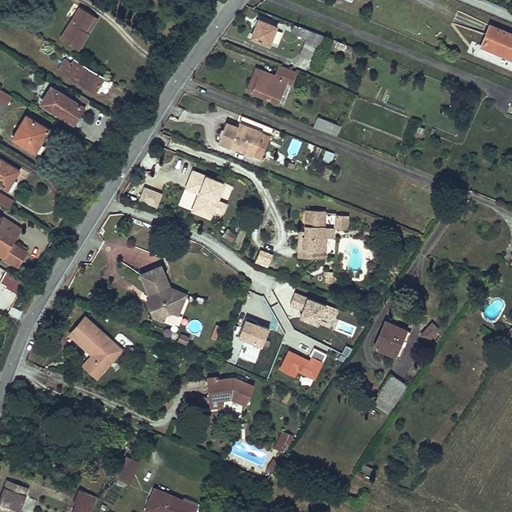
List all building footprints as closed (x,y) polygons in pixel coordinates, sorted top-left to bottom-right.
[(87,32),(84,30),(93,15),(79,6),(59,38),(76,49),(87,32)] [(93,15),(84,30),(87,32),(96,17),(93,15)] [(270,45),(278,26),(260,18),(252,37),(270,45)] [(511,33),(489,24),(480,44),(511,57),(511,33)] [(303,30),(296,66),(312,69),(319,33),(303,30)] [(343,49),(345,42),(339,40),(337,46),(343,49)] [(74,58),(70,64),(63,60),(57,69),(93,92),(98,83),(94,80),(98,73),(74,58)] [(292,83),(297,70),(280,63),(276,75),(262,69),(253,91),(278,101),(287,81),(292,83)] [(248,89),(253,91),(262,69),(257,67),(248,89)] [(98,73),(94,80),(98,83),(103,76),(98,73)] [(4,91),(0,88),(0,102),(5,105),(10,95),(4,91)] [(72,124),(84,107),(88,99),(82,95),(77,103),(59,92),(54,89),(46,91),(43,97),(45,107),(48,109),(72,124)] [(24,115),(10,137),(34,152),(48,129),(24,115)] [(315,126),(338,135),(341,126),(319,117),(315,126)] [(219,142),(263,158),(271,135),(241,124),(239,127),(226,123),(219,142)] [(415,126),(413,137),(421,139),(424,128),(415,126)] [(312,159),(331,163),(334,151),(314,147),(312,159)] [(0,185),(2,187),(7,178),(12,180),(18,170),(0,158),(0,185)] [(228,182),(196,170),(191,184),(204,189),(202,193),(206,195),(199,212),(214,218),(217,209),(221,200),(228,182)] [(7,178),(2,187),(6,189),(12,180),(7,178)] [(204,189),(191,184),(189,188),(202,193),(204,189)] [(157,192),(148,188),(144,200),(152,203),(157,192)] [(164,194),(157,192),(152,203),(160,206),(164,194)] [(0,193),(0,202),(8,208),(13,201),(0,193)] [(206,195),(202,193),(195,211),(199,212),(206,195)] [(230,203),(221,200),(217,209),(226,213),(230,203)] [(299,257),(318,258),(319,250),(326,250),(326,238),(323,238),(324,213),(324,211),(306,211),(305,232),(305,237),(303,237),(303,249),(299,249),(299,257)] [(334,213),(324,213),(323,238),(326,238),(334,238),(334,228),(334,215),(334,213)] [(347,215),(334,215),(334,228),(346,228),(347,215)] [(0,255),(2,256),(15,235),(4,228),(8,221),(0,216),(0,255)] [(231,242),(234,236),(226,231),(223,237),(231,242)] [(254,262),(267,267),(273,254),(260,249),(254,262)] [(18,275),(25,280),(26,279),(28,275),(30,273),(22,268),(18,275)] [(175,301),(178,294),(171,290),(162,268),(142,276),(151,298),(148,304),(154,317),(164,321),(166,315),(171,313),(180,316),(185,305),(175,301)] [(332,281),(332,272),(324,271),(324,281),(332,281)] [(24,282),(16,278),(10,288),(18,293),(20,290),(24,282)] [(317,326),(325,304),(294,292),(289,306),(301,311),(298,319),(317,326)] [(188,297),(178,294),(175,301),(185,305),(188,297)] [(322,317),(333,320),(337,308),(326,305),(322,317)] [(95,358),(87,368),(99,379),(123,351),(85,316),(71,331),(78,337),(76,341),(91,354),(95,358)] [(244,342),(242,347),(258,354),(268,329),(243,319),(235,338),(244,342)] [(407,327),(386,319),(375,347),(395,355),(407,327)] [(430,341),(438,328),(429,323),(421,336),(430,341)] [(78,337),(71,331),(69,334),(76,341),(78,337)] [(278,370),(294,378),(297,371),(315,380),(326,354),(314,348),(309,359),(287,350),(278,370)] [(82,364),(87,368),(95,358),(91,354),(82,364)] [(394,405),(408,384),(392,374),(378,394),(394,405)] [(235,377),(233,377),(222,379),(222,377),(209,379),(213,409),(221,409),(224,404),(237,401),(248,406),(257,387),(235,377)] [(291,435),(284,432),(276,450),(283,453),(291,435)] [(132,480),(141,463),(130,457),(121,474),(132,480)] [(71,472),(75,464),(64,458),(60,467),(71,472)] [(20,511),(29,491),(8,483),(0,504),(0,511),(20,511)] [(72,511),(90,511),(98,496),(78,488),(72,504),(75,505),(72,511)] [(197,511),(200,504),(158,488),(150,510),(154,511),(197,511)]
